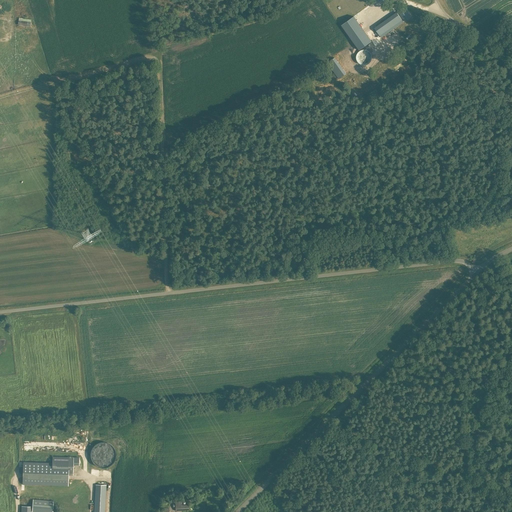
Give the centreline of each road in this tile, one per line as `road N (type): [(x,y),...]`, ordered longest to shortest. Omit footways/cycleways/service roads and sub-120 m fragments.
road 1 (unclassified): [(0,312),(444,261),(476,270)]
road 2 (track): [(0,98),(156,60),(168,294)]
road 3 (unclassified): [(239,511),(476,270)]
